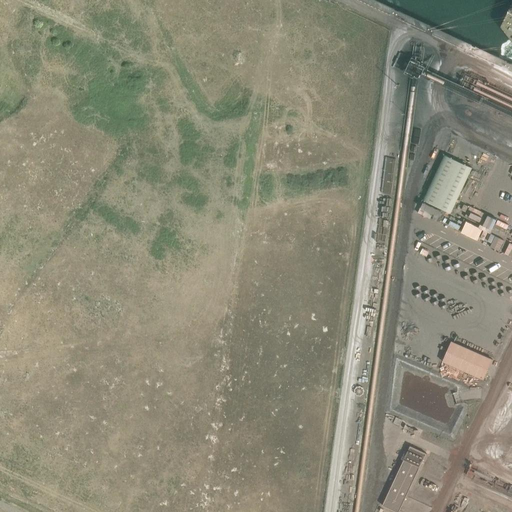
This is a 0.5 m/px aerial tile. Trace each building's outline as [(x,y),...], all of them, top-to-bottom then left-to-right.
[(445,152),(423,199),(451,212),(473,166),(445,152)] [(423,201),(420,206),(440,215),(442,210),(423,201)] [(421,207),(419,211),(440,220),(442,217),(421,207)] [(471,207),(468,218),(481,222),(484,211),(471,207)] [(509,216),(504,214),(502,219),(488,213),(483,225),(501,233),(509,216)] [(462,233),(471,236),(476,225),(466,221),(462,233)] [(486,246),(511,256),(511,242),(482,230),(482,229),(478,227),(473,238),(487,243),(486,246)] [(451,340),(442,361),(484,380),(493,359),(451,340)] [(441,388),(435,389),(437,398),(436,400),(438,408),(435,416),(444,414),(451,416),(449,406),(457,405),(454,392),(466,389),(467,386),(438,376),(438,377),(441,388)] [(410,445),(382,505),(396,511),(399,511),(426,453),(410,445)]
